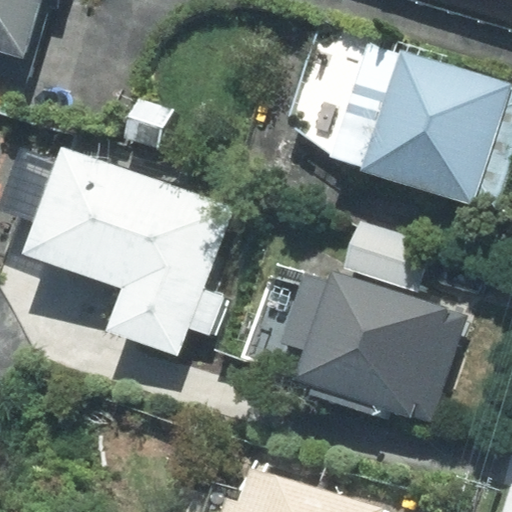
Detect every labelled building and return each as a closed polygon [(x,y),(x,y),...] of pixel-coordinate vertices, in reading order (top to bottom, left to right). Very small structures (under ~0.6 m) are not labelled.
[(54,0),(0,0),(0,69),(31,79),(54,0)] [(511,188),(511,99),(388,63),(356,172),(504,216),(511,188)] [(148,103),(133,149),(169,161),(184,115),(148,103)] [(233,220),(80,167),(47,263),(144,296),(129,339),(185,358),(233,220)] [(315,362),(306,394),(323,399),(321,407),(385,427),(388,419),(439,434),(474,323),(340,282),(338,289),(317,283),(294,356),(315,362)] [(368,511),(264,483),(257,507),(242,503),(239,511),(368,511)]
